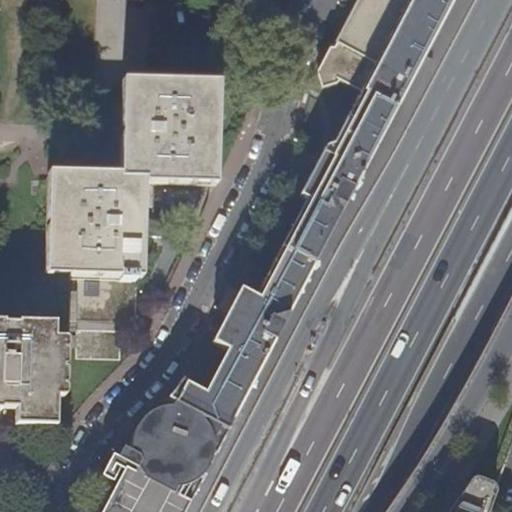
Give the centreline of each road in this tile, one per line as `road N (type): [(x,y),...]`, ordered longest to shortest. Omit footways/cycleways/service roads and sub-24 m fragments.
road 1 (residential): [(297,42),(261,167),(159,362),(98,426),(66,485)]
road 2 (motorway): [(511,59),(300,459)]
road 3 (motorway): [(324,511),(511,157)]
road 4 (secondary): [(407,165),(212,511)]
road 5 (motorway): [(407,165),(283,439),(300,459)]
road 6 (motorway): [(375,511),(511,253)]
road 7 (secondary): [(399,511),(511,333)]
road 8 (primary): [(495,0),(407,165)]
road 9 (residential): [(161,31),(273,33),(297,42)]
